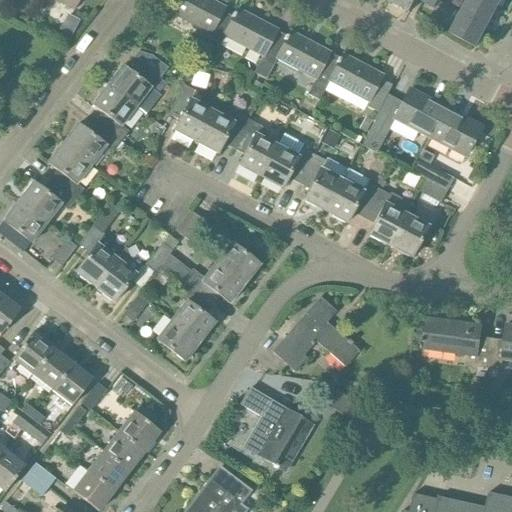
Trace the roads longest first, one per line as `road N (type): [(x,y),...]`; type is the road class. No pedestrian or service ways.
road 1 (residential): [(204,414),(0,256)]
road 2 (residential): [(511,107),(313,0)]
road 3 (residential): [(0,163),(125,0)]
road 4 (residential): [(326,273),(311,242),(163,167)]
road 5 (residential): [(204,414),(272,304),(298,282),(326,273)]
road 6 (residential): [(434,287),(511,148)]
road 7 (residential): [(133,511),(204,414)]
